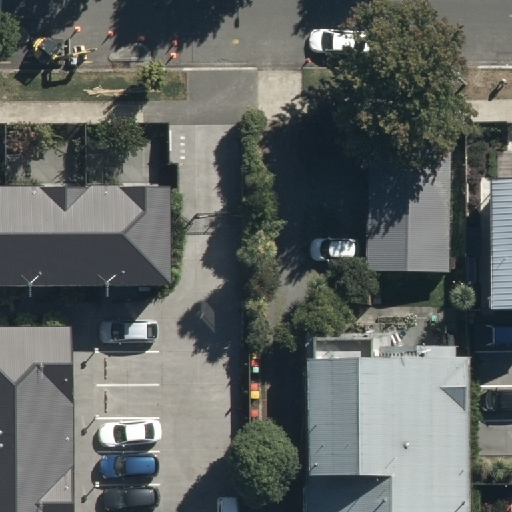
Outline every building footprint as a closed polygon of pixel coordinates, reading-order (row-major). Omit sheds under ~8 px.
[(369,286),(449,285),(447,149),(367,150),(369,286)] [(511,190),(499,191),(500,315),(511,315),(511,190)] [(175,199),(0,201),(0,303),(177,301),(175,199)] [(71,511),(71,345),(0,345),(0,511),(71,511)] [(459,511),(458,370),(445,370),(445,353),(300,355),(302,511),(459,511)]
